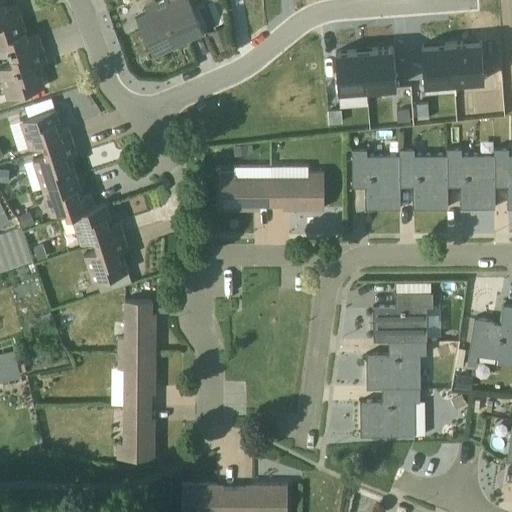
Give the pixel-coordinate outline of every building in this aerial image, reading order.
[(0,0),(0,23),(20,18),(16,5),(5,8),(2,0),(0,0)] [(154,0),(142,5),(146,12),(135,18),(152,55),(203,32),(191,7),(205,0),(154,0)] [(9,57),(41,48),(37,35),(26,38),(20,18),(0,23),(0,55),(8,53),(9,57)] [(223,25),(205,33),(214,53),(232,45),(223,25)] [(480,40),(450,43),(453,82),(483,80),(480,40)] [(423,85),(453,82),(450,43),(420,45),(423,85)] [(392,47),(362,49),(365,89),(395,87),(392,47)] [(0,67),(0,82),(5,99),(43,86),(36,65),(46,62),(41,48),(9,57),(11,64),(0,67)] [(337,91),(365,89),(362,49),(334,51),(337,91)] [(43,149),(71,140),(67,127),(60,129),(53,109),(18,120),(7,124),(17,150),(27,146),(28,148),(41,144),(43,149)] [(31,160),(40,187),(75,176),(69,156),(75,153),(71,140),(43,149),(45,155),(31,160)] [(365,148),(351,148),(350,186),(363,187),(364,208),(399,208),(399,186),(399,155),(366,155),(365,148)] [(411,208),(446,208),(446,186),(446,155),(413,155),(412,148),(399,148),(399,155),(399,186),(411,187),(411,208)] [(459,148),(446,148),(446,155),(446,186),(458,186),(459,208),(493,207),(493,185),(492,154),(459,155),(459,148)] [(507,148),(493,148),(492,154),(493,185),(506,186),(506,208),(511,207),(511,154),(507,155),(507,148)] [(217,172),(217,208),(252,208),(252,205),(269,204),(269,166),(233,166),(233,172),(217,172)] [(306,166),(269,166),(269,204),(287,204),(287,208),(322,208),(322,171),(307,171),(306,166)] [(75,176),(40,187),(49,215),(63,210),(65,216),(93,207),(89,195),(82,196),(75,176)] [(94,244),(122,235),(118,222),(112,224),(104,203),(69,215),(78,243),(92,239),(94,244)] [(29,212),(17,216),(22,227),(33,223),(29,212)] [(0,269),(31,259),(20,225),(0,231),(0,269)] [(127,248),(122,235),(94,244),(96,249),(82,255),(91,283),(94,282),(98,293),(130,282),(126,271),(120,250),(127,248)] [(372,306),(372,341),(387,341),(424,340),(425,307),(431,307),(431,294),(394,294),(394,306),(372,306)] [(116,352),(153,353),(154,318),(150,318),(150,300),(123,300),(122,337),(116,337),(116,352)] [(466,364),(474,365),(476,355),(496,358),(496,363),(511,365),(511,305),(502,304),(499,323),(492,322),(492,320),(473,317),(466,364)] [(365,353),(365,388),(381,388),(417,388),(419,388),(418,354),(424,354),(424,340),(387,341),(387,353),(365,353)] [(0,381),(18,378),(19,376),(13,352),(0,354),(0,381)] [(122,405),(149,405),(149,387),(153,387),(153,353),(116,352),(116,368),(110,367),(109,404),(122,405)] [(359,401),(359,435),(412,435),(412,401),(418,401),(417,388),(381,388),(381,400),(359,401)] [(115,457),(152,458),(153,423),(149,423),(149,405),(122,405),(121,441),(121,442),(115,442),(115,457)] [(180,483),(180,511),(232,511),(233,488),(215,488),(215,484),(180,483)] [(250,488),(233,488),(232,511),(285,511),(286,484),(251,484),(250,488)]
